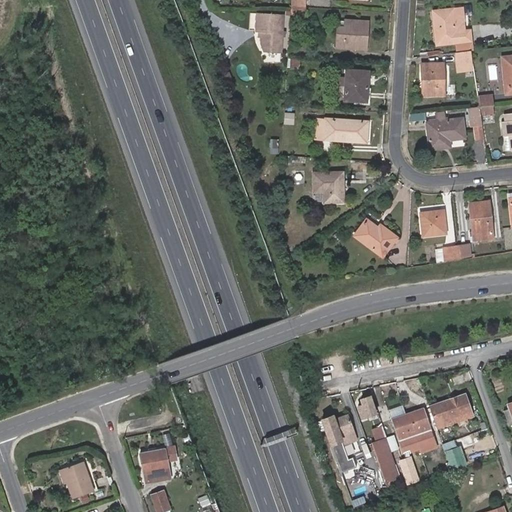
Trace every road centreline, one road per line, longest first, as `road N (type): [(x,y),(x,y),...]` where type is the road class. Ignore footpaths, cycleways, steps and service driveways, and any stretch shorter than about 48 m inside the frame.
road 1 (motorway): [(87,0),(271,511)]
road 2 (motorway): [(303,511),(119,0)]
road 3 (tertiary): [(98,397),(378,300),(511,283)]
road 4 (residential): [(404,0),(394,148),(407,174),(432,180),(511,172)]
road 5 (residential): [(339,381),(475,358)]
road 6 (residential): [(140,511),(98,397)]
